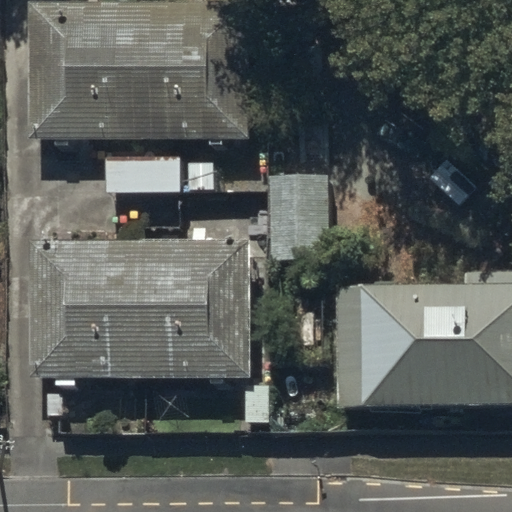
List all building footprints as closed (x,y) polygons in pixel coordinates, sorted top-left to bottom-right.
[(256,0),(135,0),(34,2),(37,142),(258,139),(256,0)] [(186,157),(110,157),(110,196),(216,196),(216,170),(186,170),(186,157)] [(334,176),(276,177),(277,260),(335,259),(334,176)] [(24,244),(25,380),(251,379),(250,243),(24,244)] [(511,291),(340,292),(341,412),(511,411),(511,291)]
